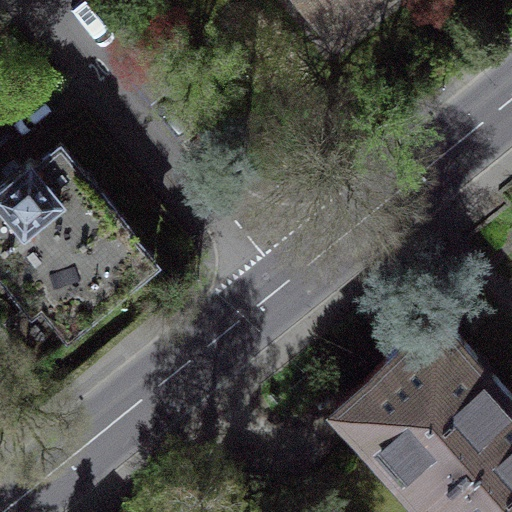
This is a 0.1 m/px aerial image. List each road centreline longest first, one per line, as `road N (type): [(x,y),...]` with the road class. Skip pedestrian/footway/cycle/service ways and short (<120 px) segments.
road 1 (residential): [(60,0),(290,282)]
road 2 (tertiary): [(11,511),(290,282)]
road 3 (tertiary): [(290,282),(511,101)]
